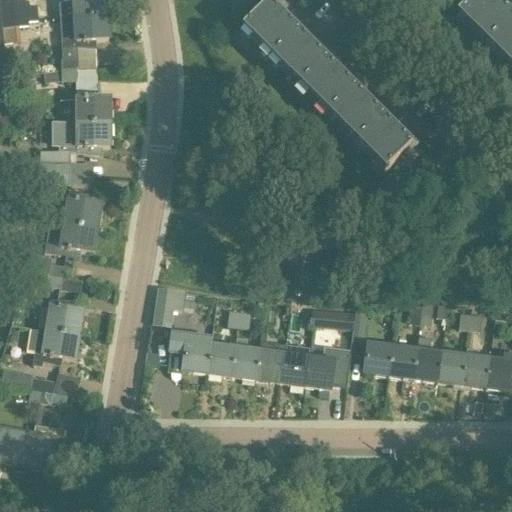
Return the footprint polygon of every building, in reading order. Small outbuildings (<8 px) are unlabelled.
[(72,0),(73,6),(59,7),(60,21),(106,18),(105,0),(72,0)] [(266,9),(241,33),(383,175),(410,148),(270,9),(272,6),(282,6),(281,0),(261,0),(261,2),(261,3),(266,9)] [(475,0),(456,19),(511,75),(511,20),(491,0),(475,0)] [(26,4),(13,5),(15,30),(28,29),(28,25),(38,24),(36,9),(26,10),(26,4)] [(13,5),(0,6),(0,7),(3,31),(15,30),(13,5)] [(107,18),(60,21),(62,51),(62,63),(62,73),(78,73),(80,73),(80,70),(79,52),(95,51),(96,44),(108,44),(107,18)] [(36,47),(35,32),(12,33),(12,48),(36,47)] [(76,96),(76,126),(110,126),(109,100),(97,100),(95,94),(76,96)] [(40,154),(39,175),(54,176),(69,177),(69,165),(70,156),(76,156),(96,159),(98,158),(98,151),(110,151),(110,126),(76,126),(54,125),(52,149),(58,150),(58,155),(40,154)] [(77,191),(103,193),(104,170),(79,169),(77,191)] [(54,176),(53,187),(68,188),(69,177),(54,176)] [(69,197),(64,227),(96,232),(100,208),(87,205),(88,198),(69,197)] [(49,225),(43,257),(63,260),(63,258),(78,261),(80,255),(92,257),(96,232),(64,227),(49,225)] [(49,268),(47,279),(62,281),(64,271),(49,268)] [(47,279),(45,289),(60,291),(62,281),(47,279)] [(159,292),(153,327),(169,330),(172,314),(181,315),(184,295),(159,292)] [(315,306),(312,329),(325,330),(327,308),(315,306)] [(438,309),(437,322),(446,323),(447,310),(438,309)] [(46,310),(42,333),(79,339),(83,316),(75,314),(46,310)] [(411,312),(409,327),(420,328),(422,313),(411,312)] [(422,313),(420,328),(430,329),(432,315),(422,313)] [(229,316),(227,330),(238,332),(239,317),(229,316)] [(239,317),(238,332),(248,333),(250,318),(239,317)] [(460,318),(458,333),(469,335),(470,320),(460,318)] [(470,320),(469,335),(479,336),(481,321),(470,320)] [(353,332),(351,346),(362,347),(364,333),(353,332)] [(38,334),(32,369),(41,371),(41,366),(57,370),(58,364),(75,367),(79,339),(42,333),(42,335),(38,334)] [(172,337),(169,357),(184,359),(182,375),(207,378),(212,342),(172,337)] [(392,351),(389,380),(413,383),(418,342),(417,341),(416,354),(392,351)] [(212,342),(207,378),(231,381),(236,343),(235,342),(234,352),(213,349),(214,342),(212,342)] [(418,342),(413,383),(438,387),(441,357),(428,356),(429,343),(418,342)] [(236,343),(231,381),(255,385),(259,355),(246,353),(247,344),(236,343)] [(259,355),(255,385),(280,388),(284,358),(285,348),(260,345),(259,355)] [(284,358),(280,388),(304,391),(308,361),(309,351),(285,348),(284,358)] [(368,348),(364,377),(389,380),(392,351),(368,348)] [(308,361),(304,391),(329,394),(330,391),(346,393),(350,355),(324,352),(322,363),(308,361)] [(147,357),(146,369),(158,370),(158,365),(156,358),(147,357)] [(441,357),(438,387),(462,390),(465,360),(441,357)] [(465,360),(462,390),(486,393),(490,364),(465,360)] [(490,364),(486,393),(511,396),(511,389),(511,360),(504,360),(503,365),(490,364)] [(18,376),(16,390),(31,392),(31,390),(32,382),(33,379),(18,376)] [(32,382),(31,390),(42,392),(52,394),(53,386),(32,382)] [(31,392),(29,404),(39,406),(42,392),(31,390),(31,392)] [(42,392),(39,406),(50,408),(52,394),(42,392)] [(33,440),(28,472),(52,476),(54,464),(62,464),(63,445),(65,435),(35,430),(33,440)] [(0,466),(15,470),(14,474),(26,476),(27,472),(28,472),(33,440),(3,435),(0,434),(0,466)]
